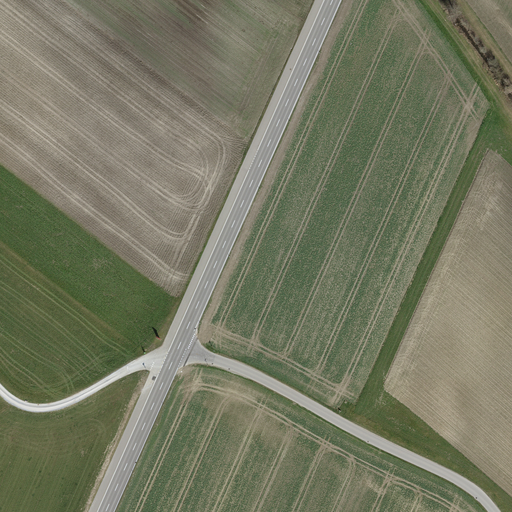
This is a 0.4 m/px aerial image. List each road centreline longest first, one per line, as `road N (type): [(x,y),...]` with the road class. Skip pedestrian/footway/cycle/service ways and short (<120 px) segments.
road 1 (secondary): [(179,347),(332,0)]
road 2 (unclassified): [(179,347),(253,374),(451,476),(494,511)]
road 3 (track): [(179,347),(46,408),(0,389)]
road 4 (secondary): [(105,511),(179,347)]
road 5 (track): [(430,0),(511,120)]
